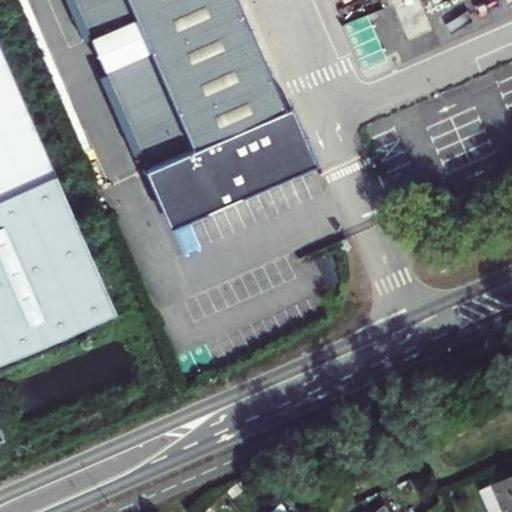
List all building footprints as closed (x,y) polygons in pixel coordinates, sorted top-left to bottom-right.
[(305,142),(243,0),(78,0),(168,202),(305,142)] [(0,359),(115,309),(0,46),(0,359)] [(286,288),(281,276),(228,298),(243,330),(306,304),(297,283),(286,288)] [(511,511),(511,475),(480,490),(490,511),(511,511)] [(289,511),(281,502),(269,511),(289,511)]
